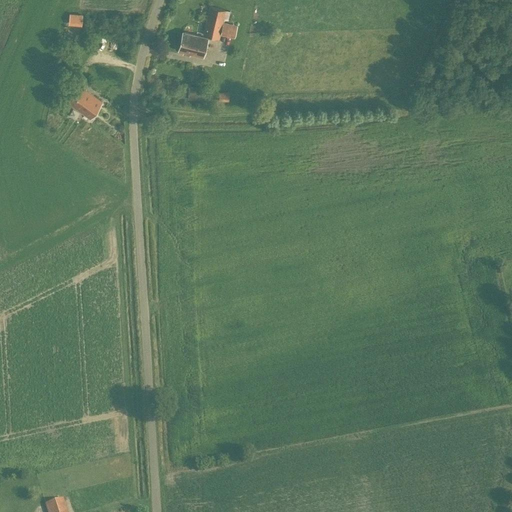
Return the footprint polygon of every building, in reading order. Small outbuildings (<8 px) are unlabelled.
[(237,25),(223,21),(224,19),(228,20),(230,11),(209,6),(202,35),(219,39),(220,34),(234,37),(237,25)] [(83,25),(83,13),(69,13),(69,24),(83,25)] [(203,56),(207,38),(183,32),(178,50),(183,51),(183,53),(189,55),(190,53),(203,56)] [(90,119),(102,101),(77,84),(65,101),(90,119)] [(187,99),(212,100),(213,87),(188,86),(187,99)] [(218,101),(228,101),(229,93),(219,92),(218,101)] [(45,505),(47,511),(66,511),(63,499),(45,505)]
